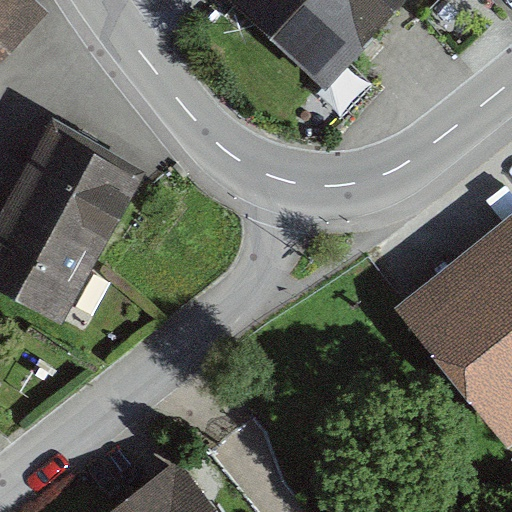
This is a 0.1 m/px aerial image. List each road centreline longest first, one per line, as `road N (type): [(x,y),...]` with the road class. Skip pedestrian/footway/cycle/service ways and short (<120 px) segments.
road 1 (residential): [(297,185),(279,257),(247,298),(0,492)]
road 2 (residential): [(104,0),(208,136),(246,164),(297,185)]
road 3 (residential): [(297,185),(344,187),(386,174),(511,84)]
